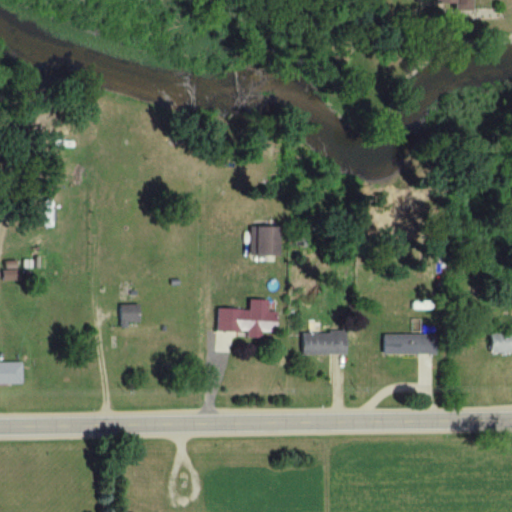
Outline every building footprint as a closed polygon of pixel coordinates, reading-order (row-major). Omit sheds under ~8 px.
[(247,229),(247,257),(275,257),(275,229),(247,229)] [(0,270),(0,281),(12,282),(12,270),(0,270)] [(244,311),(212,311),(212,333),(242,334),(242,339),(255,340),(255,333),(271,333),(271,302),(244,302),(244,311)] [(156,327),(134,328),(134,306),(115,306),(116,329),(109,329),(110,338),(156,337),(156,327)] [(484,355),(508,355),(508,330),(495,330),(495,335),(484,335),(484,355)] [(341,334),(297,334),(297,356),(341,356),(341,334)] [(430,356),(430,336),(378,336),(378,356),(430,356)] [(0,386),(17,386),(17,364),(0,364),(0,386)] [(159,465),(130,465),(130,486),(159,486),(159,465)]
